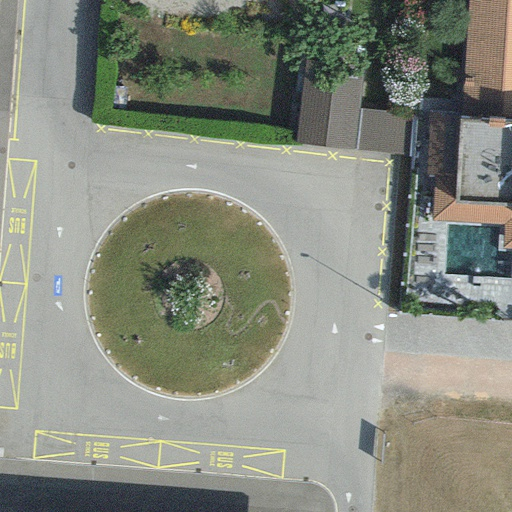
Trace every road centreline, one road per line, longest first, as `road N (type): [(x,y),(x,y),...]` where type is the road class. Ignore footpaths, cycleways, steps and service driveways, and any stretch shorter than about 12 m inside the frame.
road 1 (residential): [(84,220),(61,259),(53,302),(59,346),(79,385),(111,416),(151,435),(194,441),(238,432),(276,410),(305,376)]
road 2 (residential): [(305,376),(322,335),(324,289),(312,246),(285,209),(248,183),(205,171),(160,173),(118,190),(84,220)]
road 3 (residential): [(48,0),(40,126),(84,220)]
road 4 (residential): [(305,376),(356,461),(352,511)]
